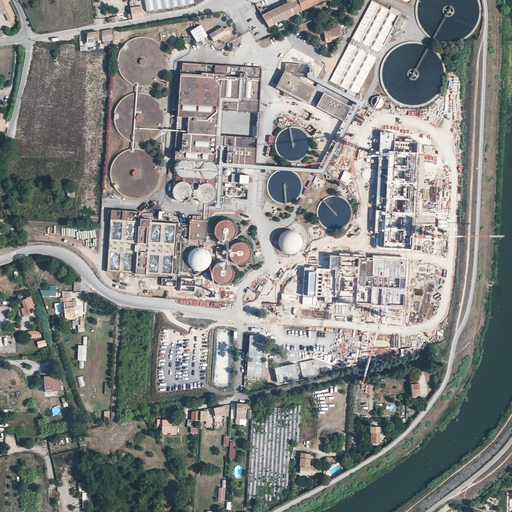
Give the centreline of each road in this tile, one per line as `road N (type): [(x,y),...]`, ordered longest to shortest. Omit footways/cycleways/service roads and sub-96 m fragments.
road 1 (unclassified): [(0,261),(48,249),(75,261),(112,297),(238,313),(239,397),(452,352)]
road 2 (unclassified): [(232,4),(30,38)]
road 3 (unclassified): [(0,157),(30,38)]
